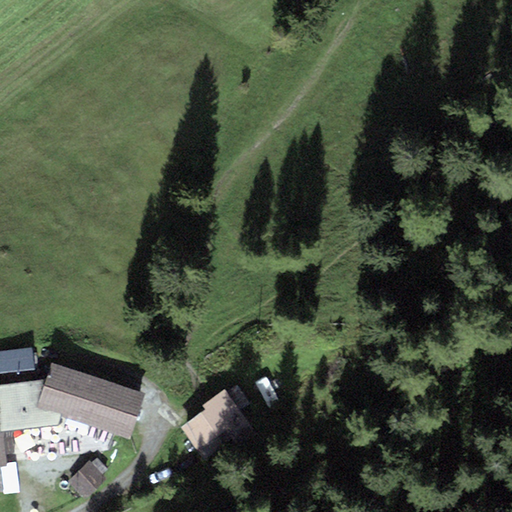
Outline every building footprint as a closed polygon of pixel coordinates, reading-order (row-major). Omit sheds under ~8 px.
[(31,348),(0,351),(0,372),(33,369),(31,348)] [(144,393),(52,362),(46,380),(37,407),(60,415),(129,438),(144,393)] [(0,412),(2,432),(56,425),(60,415),(37,407),(46,380),(0,385),(0,412)] [(206,409),(181,427),(204,460),(252,426),(240,410),(250,403),(237,385),(227,392),(225,389),(203,405),(206,409)] [(91,463),(89,460),(67,482),(84,500),(106,479),(103,475),(107,470),(96,458),(91,463)]
